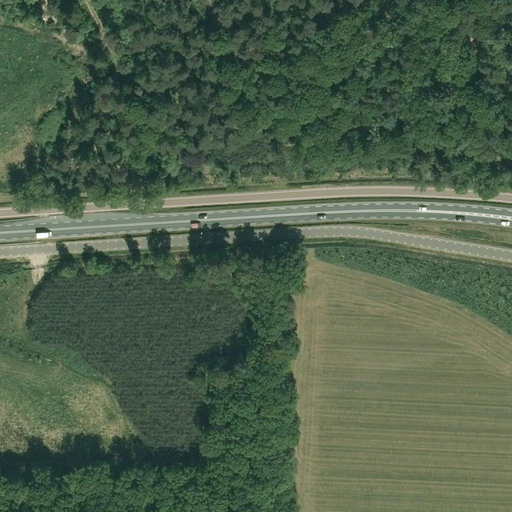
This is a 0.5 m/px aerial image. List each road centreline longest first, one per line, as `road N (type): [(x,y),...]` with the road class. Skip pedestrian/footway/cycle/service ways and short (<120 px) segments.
road 1 (unclassified): [(0,251),(325,229),(511,256)]
road 2 (unclassified): [(0,213),(335,192),(511,198)]
road 3 (primary): [(0,233),(400,210)]
